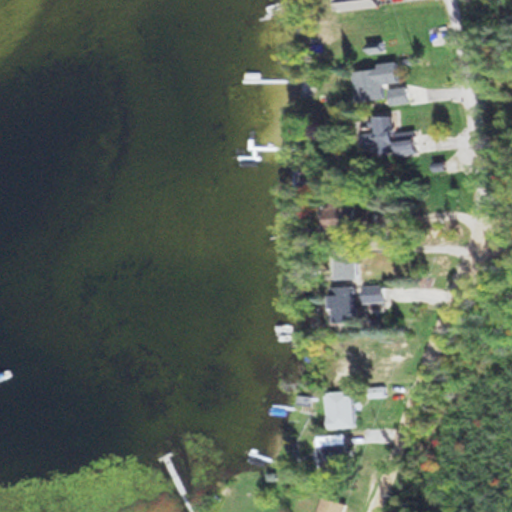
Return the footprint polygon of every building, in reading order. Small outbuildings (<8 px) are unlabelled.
[(350,0),(350,8),(377,7),(376,0),(350,0)] [(355,101),(383,98),(381,83),(398,81),(395,60),(376,62),(377,67),(352,70),(355,101)] [(406,103),(405,87),(387,88),(388,103),(406,103)] [(391,115),(373,116),(374,127),(365,128),(366,146),(374,145),(375,154),(396,152),(396,154),(417,152),(416,134),(392,136),(391,115)] [(380,225),(378,209),(361,212),(359,198),(333,202),(337,231),(380,225)] [(344,279),(364,279),(364,256),(344,256),(344,279)] [(388,285),(368,285),(368,302),(388,302),(388,285)] [(340,286),(340,313),(351,313),(351,320),(362,320),(362,286),(340,286)] [(357,389),(332,390),(333,427),(358,427),(357,389)] [(322,434),(323,460),(349,460),(348,434),(322,434)] [(342,511),(345,503),(322,495),(316,511),(342,511)]
